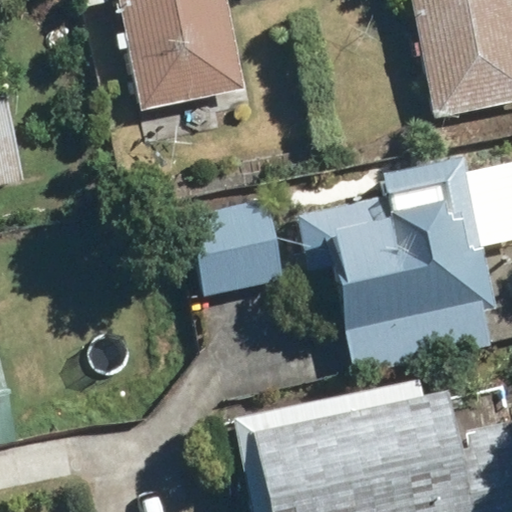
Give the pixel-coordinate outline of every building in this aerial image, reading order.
[(119,0),(142,110),(244,89),(225,0),(119,0)] [(511,0),(409,0),(434,117),(511,100),(511,0)] [(0,89),(0,183),(26,178),(7,88),(0,89)] [(326,268),(350,374),(488,343),(480,310),(494,307),(471,205),(434,214),(431,200),(381,211),(378,195),(290,214),(303,273),(326,268)] [(182,216),(201,296),(280,277),(261,198),(182,216)] [(0,443),(16,441),(0,355),(0,443)] [(243,511),(511,511),(511,417),(445,431),(437,390),(421,393),(417,377),(223,418),(243,511)]
